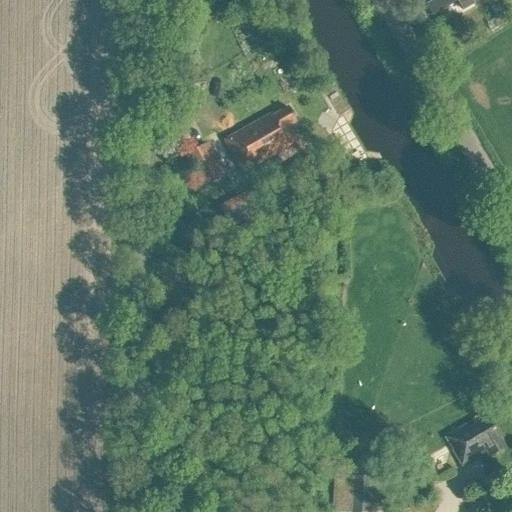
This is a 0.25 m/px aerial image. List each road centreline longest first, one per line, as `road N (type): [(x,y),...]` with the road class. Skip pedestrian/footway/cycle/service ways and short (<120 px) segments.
road 1 (unclassified): [(126,511),(123,0)]
road 2 (unclassified): [(511,218),(384,0)]
